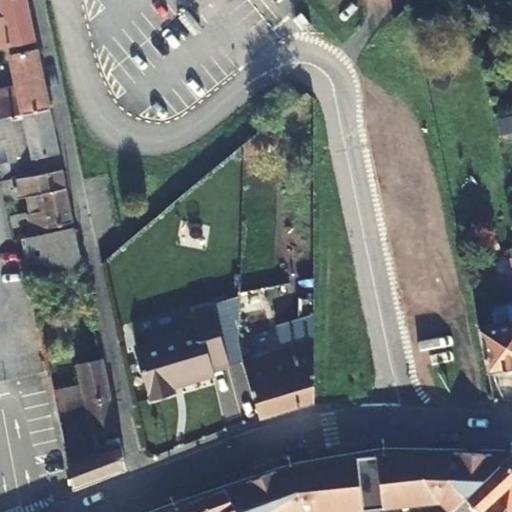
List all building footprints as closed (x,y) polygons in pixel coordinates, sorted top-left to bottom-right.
[(0,46),(7,45),(32,39),(23,0),(0,0),(0,5),(3,18),(0,19),(0,46)] [(35,52),(32,39),(7,45),(9,57),(35,52)] [(0,118),(47,108),(35,52),(9,57),(18,97),(0,100),(0,118)] [(47,108),(0,118),(0,138),(3,138),(8,162),(0,164),(0,181),(33,176),(60,171),(47,108)] [(511,117),(496,121),(500,138),(511,135),(511,117)] [(37,195),(38,197),(65,191),(60,171),(33,176),(37,195)] [(0,181),(0,187),(3,201),(37,195),(33,176),(0,181)] [(31,233),(72,224),(65,191),(38,197),(41,212),(17,216),(6,218),(9,228),(27,226),(31,233)] [(3,201),(6,218),(17,216),(41,212),(38,197),(37,195),(3,201)] [(6,218),(3,201),(0,201),(0,231),(0,233),(0,240),(10,237),(9,228),(6,218)] [(82,270),(73,230),(22,240),(19,240),(29,282),(31,281),(82,270)] [(313,402),(313,301),(297,303),(298,348),(242,363),(261,419),(313,402)] [(195,332),(133,355),(150,403),(174,394),(172,390),(212,376),(211,373),(227,367),(205,307),(188,313),(195,332)] [(511,321),(479,328),(488,373),(511,367),(511,321)] [(74,489),(127,469),(121,443),(119,443),(101,357),(76,363),(84,401),(57,410),(74,489)] [(291,500),(276,511),(340,511),(361,509),(366,509),(428,450),(421,451),(378,455),(355,457),(345,457),(333,468),(330,464),(323,472),(291,500)] [(428,450),(366,509),(381,507),(431,502),(438,495),(453,511),(507,460),(507,456),(508,454),(452,451),(433,450),(428,450)] [(333,468),(345,457),(338,458),(289,467),(273,473),(276,479),(291,500),(323,472),(330,464),(333,468)] [(452,511),(481,511),(511,484),(511,482),(511,478),(506,475),(507,460),(453,511),(452,511)] [(276,511),(291,500),(276,479),(273,473),(224,491),(234,511),(276,511)] [(178,511),(234,511),(224,491),(177,509),(178,511)]
